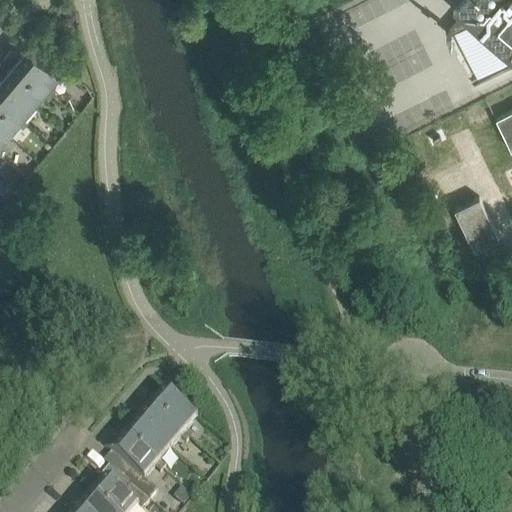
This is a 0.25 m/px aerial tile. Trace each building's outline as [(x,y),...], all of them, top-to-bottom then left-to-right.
[(511,0),(458,0),(453,6),(460,13),(446,29),(446,31),(446,33),(447,33),(448,33),(450,33),(471,23),(511,59),(511,0)] [(60,74),(33,51),(18,38),(17,39),(27,47),(20,57),(11,49),(6,55),(52,95),(55,91),(50,87),(60,74)] [(49,98),(52,95),(6,55),(1,61),(10,68),(2,78),(34,105),(44,94),(49,98)] [(24,117),(34,105),(2,78),(0,79),(0,102),(26,125),(29,122),(24,117)] [(23,128),(26,125),(0,102),(0,129),(8,136),(18,124),(23,128)] [(511,148),(511,110),(496,118),(511,149),(511,148)] [(426,150),(439,177),(464,165),(451,138),(426,150)] [(455,209),(469,239),(475,250),(499,238),(479,197),(455,209)] [(197,419),(170,396),(155,383),(154,384),(164,393),(157,402),(148,395),(143,401),(189,440),(192,436),(187,432),(197,419)] [(186,443),(189,440),(143,401),(138,406),(147,413),(139,423),(171,451),(181,439),(186,443)] [(161,462),(171,451),(139,423),(131,433),(122,425),(117,431),(163,470),(166,467),(161,462)] [(163,470),(117,431),(112,436),(121,444),(113,453),(103,444),(102,445),(138,475),(130,485),(149,501),(158,492),(145,481),(155,469),(160,474),(163,470)] [(149,501),(130,485),(122,494),(96,471),(95,472),(106,481),(93,496),(111,511),(133,511),(138,508),(141,511),(149,501)] [(80,511),(111,511),(93,496),(80,511)]
